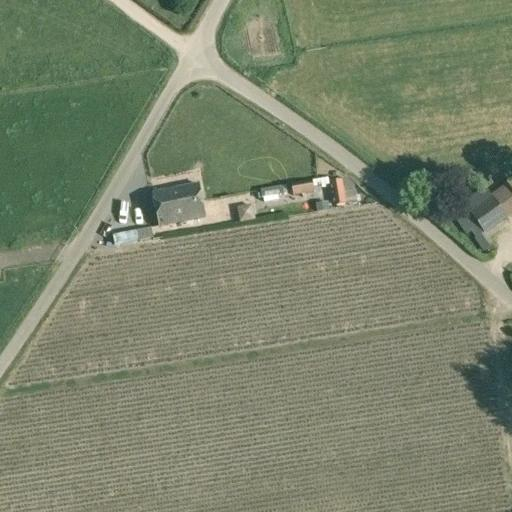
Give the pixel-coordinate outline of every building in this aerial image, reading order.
[(336,206),(357,203),(354,185),(347,180),(332,183),(336,206)] [(294,196),(314,192),(312,181),(292,185),(294,196)] [(206,219),(199,185),(154,193),(161,228),(206,219)] [(209,211),(226,209),(224,194),(208,196),(209,211)] [(471,214),(485,233),(507,217),(493,198),(471,214)] [(244,220),(262,216),(258,199),(240,203),(244,220)] [(460,203),(448,211),(463,232),(475,224),(460,203)] [(153,239),(154,241),(163,239),(162,234),(153,236),(151,229),(137,232),(139,241),(153,239)]
